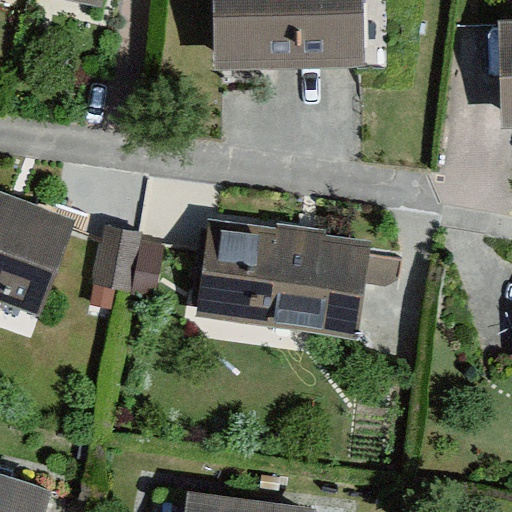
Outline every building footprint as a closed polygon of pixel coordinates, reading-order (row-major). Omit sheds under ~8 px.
[(85,0),(47,0),(83,9),(85,0)] [(345,0),(192,0),(194,60),(346,58),(345,0)] [(511,18),(480,19),(484,126),(511,124),(511,18)] [(69,224),(0,195),(0,305),(29,317),(69,224)] [(157,286),(168,235),(104,222),(94,273),(157,286)] [(349,345),(363,257),(206,233),(192,321),(349,345)] [(34,511),(43,484),(0,470),(0,511),(34,511)] [(307,511),(308,507),(168,487),(163,511),(307,511)]
